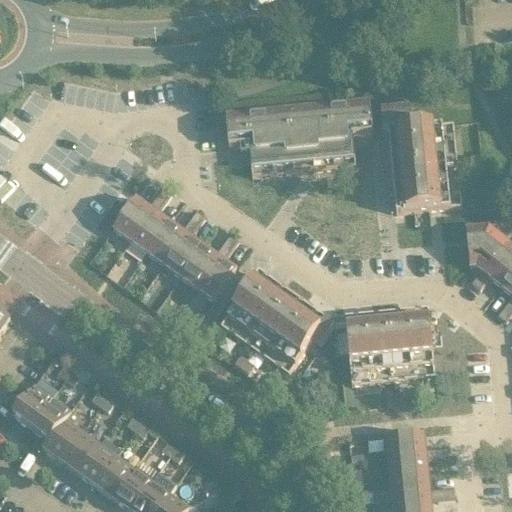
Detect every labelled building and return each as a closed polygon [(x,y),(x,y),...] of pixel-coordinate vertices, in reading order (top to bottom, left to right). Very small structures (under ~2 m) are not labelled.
[(252,181),(334,173),(356,171),(353,140),(373,137),(370,106),(226,121),(229,152),(249,150),(252,181)] [(388,137),(390,157),(386,157),(387,164),(385,164),(388,191),(390,191),(390,197),(394,197),(396,218),(461,212),(453,129),(413,133),(411,113),(381,116),(383,138),(388,137)] [(468,161),(469,169),(481,168),(480,160),(468,161)] [(481,168),(469,169),(470,178),(482,177),(481,168)] [(162,192),(157,199),(167,206),(172,199),(162,192)] [(162,213),(167,206),(157,199),(152,206),(162,213)] [(131,247),(153,215),(136,203),(113,234),(131,247)] [(147,259),(170,227),(153,215),(131,247),(147,259)] [(190,223),(200,230),(205,223),(195,216),(190,223)] [(200,230),(190,223),(185,230),(195,237),(200,230)] [(164,270),(186,239),(170,227),(147,259),(164,270)] [(485,279),(510,249),(488,232),(466,234),(470,272),(476,271),(485,279)] [(181,282),(203,251),(186,239),(164,270),(181,282)] [(223,247),(233,254),(238,247),(228,240),(223,247)] [(233,254),(223,247),(218,253),(228,261),(233,254)] [(511,250),(510,249),(485,279),(501,292),(511,278),(511,250)] [(197,294),(220,263),(203,251),(181,282),(197,294)] [(220,263),(197,294),(214,306),(237,275),(220,263)] [(259,278),(221,332),(289,380),(313,346),(321,352),(335,333),(309,314),(311,311),(306,307),(307,306),(284,290),(284,291),(278,288),(276,291),(259,278)] [(511,278),(501,292),(511,300),(511,278)] [(471,287),(480,295),(486,288),(476,280),(471,287)] [(502,313),(511,320),(511,309),(508,306),(502,313)] [(511,320),(502,313),(497,319),(506,327),(511,320)] [(400,314),(386,315),(373,317),(373,318),(366,319),(367,323),(345,325),(352,390),(435,382),(428,317),(407,319),(406,315),(400,315),(400,314)] [(0,317),(0,337),(10,324),(0,317)] [(241,375),(248,366),(241,361),(234,371),(241,375)] [(248,366),(241,375),(248,381),(255,371),(248,366)] [(57,379),(66,385),(71,377),(63,371),(57,379)] [(71,377),(66,385),(74,391),(79,383),(71,377)] [(13,420),(31,434),(53,403),(35,390),(13,420)] [(403,397),(394,398),(396,410),(404,409),(403,397)] [(92,405),(100,411),(106,403),(97,398),(92,405)] [(387,411),(396,410),(394,398),(386,399),(387,411)] [(31,434),(48,445),(49,446),(65,424),(66,424),(71,417),(53,403),(31,434)] [(106,403),(100,411),(108,417),(114,409),(106,403)] [(327,429),(326,417),(304,419),(305,431),(327,429)] [(127,431),(135,437),(141,429),(133,423),(127,431)] [(42,453),(61,467),(82,436),(66,424),(65,424),(49,446),(48,445),(42,453)] [(141,429),(135,437),(143,442),(149,434),(141,429)] [(61,467),(78,479),(100,449),(82,436),(61,467)] [(386,443),(388,464),(426,460),(424,439),(386,443)] [(162,456),(171,462),(176,454),(168,448),(162,456)] [(118,461),(100,449),(78,479),(96,492),(118,461)] [(449,451),(441,452),(442,465),(451,464),(449,451)] [(442,465),(441,452),(432,453),(434,466),(442,465)] [(176,454),(171,462),(179,467),(184,459),(176,454)] [(364,458),(351,460),(352,467),(364,466),(364,458)] [(428,480),(426,460),(388,464),(390,484),(428,480)] [(96,492),(114,504),(135,474),(118,461),(96,492)] [(201,473),(190,473),(190,486),(201,486),(201,473)] [(135,474),(114,504),(124,511),(134,511),(153,486),(135,474)] [(361,475),(352,475),(353,488),(362,487),(361,475)] [(430,501),(428,480),(390,484),(392,505),(430,501)] [(134,511),(161,511),(170,499),(153,486),(134,511)] [(454,492),(445,493),(446,505),(455,505),(454,492)] [(446,505),(445,493),(436,494),(438,506),(446,505)] [(170,499),(161,511),(188,511),(189,511),(170,499)] [(431,511),(430,501),(392,505),(392,511),(431,511)] [(215,507),(217,511),(225,511),(228,510),(223,502),(215,507)]
